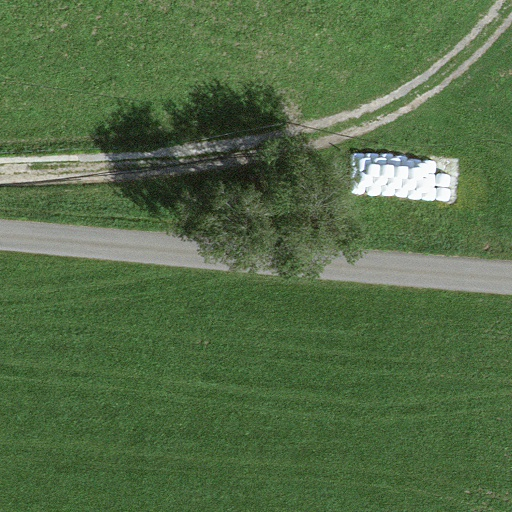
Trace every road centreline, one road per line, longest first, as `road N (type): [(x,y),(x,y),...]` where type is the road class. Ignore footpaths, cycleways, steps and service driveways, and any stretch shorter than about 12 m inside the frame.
road 1 (track): [(511,5),(475,51),(415,96),(292,142),(0,170)]
road 2 (residential): [(511,277),(0,234)]
